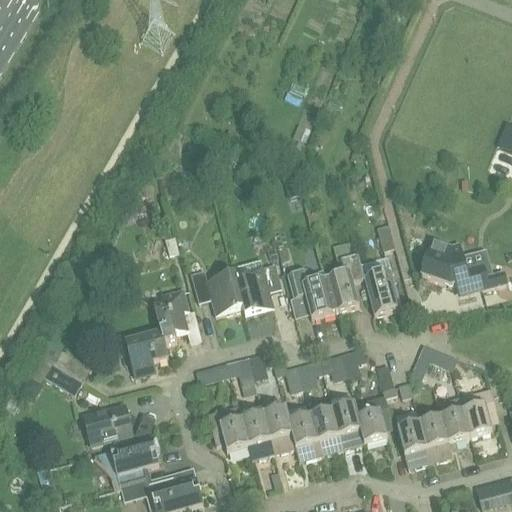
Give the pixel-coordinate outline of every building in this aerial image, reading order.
[(502,137),(511,141),(511,128),(506,126),(502,137)] [(298,146),(292,159),(301,161),(307,148),(298,146)] [(310,217),(314,232),(322,230),(318,215),(310,217)] [(169,229),(161,231),(164,243),(172,241),(169,229)] [(383,256),(395,253),(389,230),(377,233),(383,256)] [(169,261),(178,258),(175,242),(165,244),(169,261)] [(324,275),(323,275),(335,318),(359,311),(352,287),(364,284),(359,268),(353,246),(336,250),(340,265),(344,278),(326,282),(324,275)] [(275,252),(267,253),(269,264),(278,262),(275,252)] [(277,254),(280,266),(289,263),(286,252),(277,254)] [(503,276),(485,280),(483,269),(464,273),(461,260),(451,263),(429,256),(420,281),(450,291),(476,285),(479,296),(506,288),(503,276)] [(364,284),(374,321),(401,313),(386,261),(359,268),(364,284)] [(264,279),(237,286),(236,286),(244,313),(243,314),(245,321),(274,313),(269,297),(281,294),(275,270),(262,273),(264,279)] [(308,274),(287,280),(293,303),(305,300),(311,324),(335,318),(323,275),(309,279),(308,274)] [(237,286),(235,278),(207,286),(204,276),(190,280),(198,309),(210,306),(215,321),(243,314),(244,313),(236,286),(237,286)] [(153,310),(160,336),(163,349),(164,349),(176,346),(175,341),(186,338),(181,319),(189,317),(184,295),(161,301),(163,308),(153,310)] [(167,363),(164,349),(163,349),(160,336),(124,345),(134,383),(151,379),(148,368),(167,363)] [(91,373),(47,346),(39,360),(52,368),(82,387),(91,373)] [(363,354),(354,357),(358,370),(366,367),(363,354)] [(263,374),(273,371),(273,370),(275,369),(275,368),(271,357),(260,360),(263,374)] [(39,360),(38,361),(27,380),(28,381),(20,393),(35,403),(44,390),(40,387),(43,382),(74,401),(82,387),(52,368),(39,360)] [(458,364),(449,360),(443,373),(452,377),(458,364)] [(331,363),(319,366),(322,380),(334,377),(331,363)] [(231,382),(238,381),(235,366),(227,368),(231,382)] [(275,382),(288,380),(284,366),(275,368),(275,369),(273,370),(273,371),(275,382)] [(315,382),(322,380),(319,366),(311,368),(315,382)] [(227,368),(219,371),(223,384),(231,382),(227,368)] [(409,385),(420,389),(425,378),(414,373),(409,385)] [(412,401),(408,388),(399,390),(402,403),(412,401)] [(382,395),(384,401),(385,405),(397,402),(393,392),(382,395)] [(496,420),(489,395),(458,404),(469,443),(492,437),(488,423),(496,420)] [(391,426),(385,405),(384,401),(353,410),(364,450),(387,443),(382,429),(391,426)] [(438,410),(441,422),(442,422),(448,449),(449,449),(469,443),(458,404),(438,410)] [(274,460),(263,420),(260,409),(239,414),(242,425),(241,425),(249,452),(248,452),(252,466),(274,460)] [(353,410),(332,415),(343,456),(364,450),(353,410)] [(227,457),(248,452),(249,452),(241,425),(242,425),(239,414),(238,411),(208,419),(215,445),(222,443),(227,457)] [(83,423),(91,451),(131,440),(124,412),(83,423)] [(286,414),(263,420),(274,460),(295,454),(289,427),(286,414)] [(332,415),(310,421),(321,462),(343,456),(332,415)] [(310,421),(289,427),(295,454),(299,468),(321,462),(310,421)] [(441,422),(419,428),(430,468),(452,462),(449,449),(448,449),(442,422),(441,422)] [(397,435),(408,474),(430,468),(419,428),(397,435)] [(151,486),(148,473),(159,469),(152,445),(112,456),(91,462),(112,483),(115,494),(121,493),(121,494),(151,486)] [(47,511),(53,511),(60,510),(50,473),(38,476),(47,511)] [(176,479),(151,486),(121,494),(125,507),(146,501),(148,511),(193,511),(203,510),(196,487),(179,491),(176,479)]
